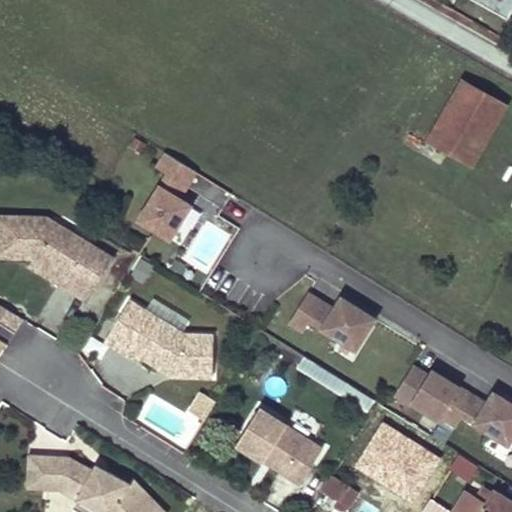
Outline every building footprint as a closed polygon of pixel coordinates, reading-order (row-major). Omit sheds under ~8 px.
[(473,165),(507,105),(462,79),(427,140),(473,165)] [(166,175),(137,223),(171,243),(193,207),(182,201),(199,174),(164,152),(154,168),(166,175)] [(80,255),(87,242),(46,217),(0,216),(0,256),(34,257),(35,257),(66,276),(61,284),(88,300),(106,271),(80,255)] [(106,271),(114,258),(87,242),(80,255),(106,271)] [(66,276),(35,257),(34,257),(30,265),(61,284),(66,276)] [(309,289),(287,324),(315,341),(320,332),(361,357),(384,320),(342,293),(334,305),(309,289)] [(131,295),(103,340),(170,381),(216,381),(215,330),(187,330),(131,295)] [(23,319),(2,306),(0,308),(0,319),(16,329),(23,319)] [(375,400),(304,356),(297,367),(368,410),(375,400)] [(413,360),(393,396),(458,433),(464,424),(511,451),(511,400),(492,389),(485,402),(413,360)] [(200,392),(193,408),(206,414),(213,397),(200,392)] [(260,407),(234,448),(300,489),(326,448),(260,407)] [(166,511),(133,478),(130,482),(109,471),(106,476),(93,469),(69,456),(28,454),(26,488),(61,490),(61,491),(62,491),(66,483),(81,491),(77,499),(100,511),(166,511)] [(468,479),(476,466),(459,455),(451,468),(468,479)] [(106,476),(109,471),(96,464),(93,469),(106,476)] [(357,491),(332,476),(323,490),(349,505),(357,491)] [(77,499),(81,491),(66,483),(62,491),(77,499)] [(487,505),(494,493),(485,488),(478,499),(487,505)] [(511,511),(511,502),(495,492),(494,493),(487,505),(478,499),(466,492),(453,511),(511,511)] [(100,511),(77,499),(72,508),(79,511),(100,511)] [(447,511),(448,511),(431,500),(423,511),(447,511)]
